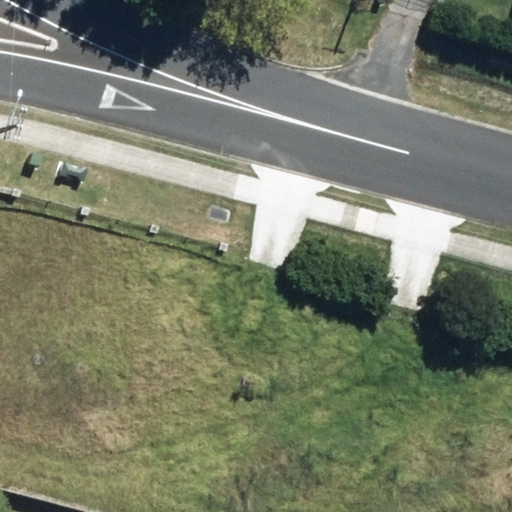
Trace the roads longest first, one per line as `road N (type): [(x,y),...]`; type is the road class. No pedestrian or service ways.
road 1 (tertiary): [(326,129),(0,75)]
road 2 (tertiary): [(51,0),(326,129)]
road 3 (tertiary): [(326,129),(511,177)]
